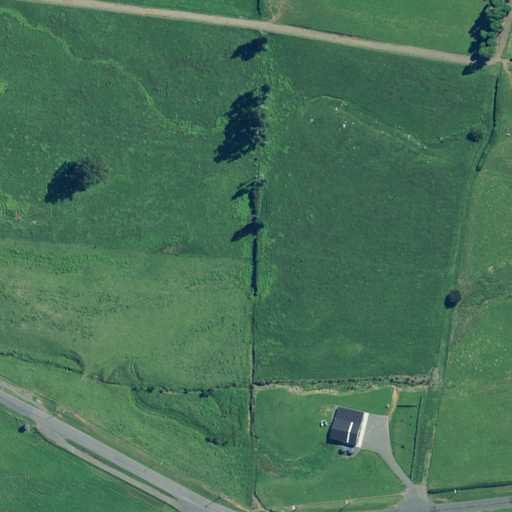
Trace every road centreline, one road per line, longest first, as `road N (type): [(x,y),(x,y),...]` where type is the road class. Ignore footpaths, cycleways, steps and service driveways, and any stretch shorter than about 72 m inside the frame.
road 1 (track): [(98,0),(257,17),(502,65)]
road 2 (track): [(478,165),(407,511)]
road 3 (unclassified): [(0,392),(218,511)]
